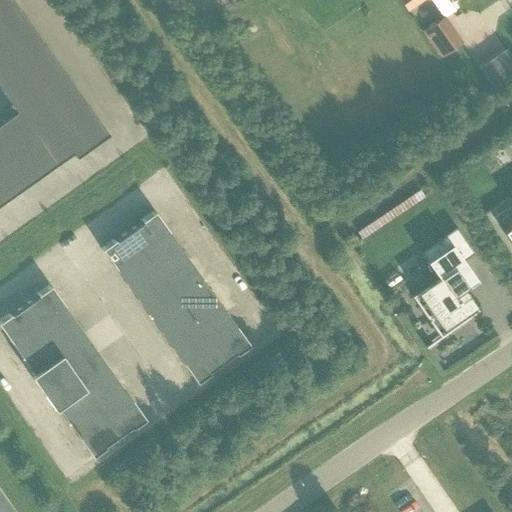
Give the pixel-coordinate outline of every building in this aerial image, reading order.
[(0,0),(0,90),(14,110),(0,120),(0,201),(70,152),(74,157),(107,133),(11,0),(0,0)] [(400,0),(407,8),(418,0),(400,0)] [(441,56),(462,41),(443,15),(422,30),(441,56)] [(114,239),(101,249),(195,382),(208,373),(207,372),(234,353),(235,354),(248,345),(154,211),(140,221),(141,222),(115,241),(114,239)] [(454,226),(419,251),(436,276),(410,295),(438,335),(423,345),(424,346),(476,310),(461,288),(475,279),(461,260),(473,252),(454,226)] [(144,419),(49,285),(0,319),(0,327),(91,456),(144,419)]
